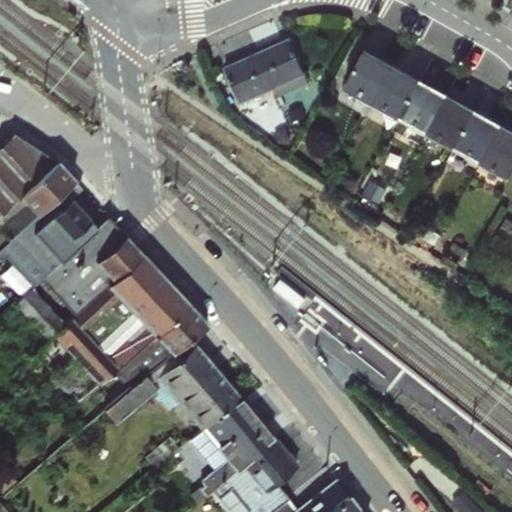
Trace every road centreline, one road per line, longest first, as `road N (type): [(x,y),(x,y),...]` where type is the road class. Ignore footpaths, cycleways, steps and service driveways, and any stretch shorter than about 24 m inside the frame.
road 1 (tertiary): [(395,511),(241,319),(152,223),(138,193)]
road 2 (residential): [(138,193),(0,89)]
road 3 (tertiary): [(138,193),(117,39)]
road 4 (residential): [(117,39),(177,29),(256,0)]
